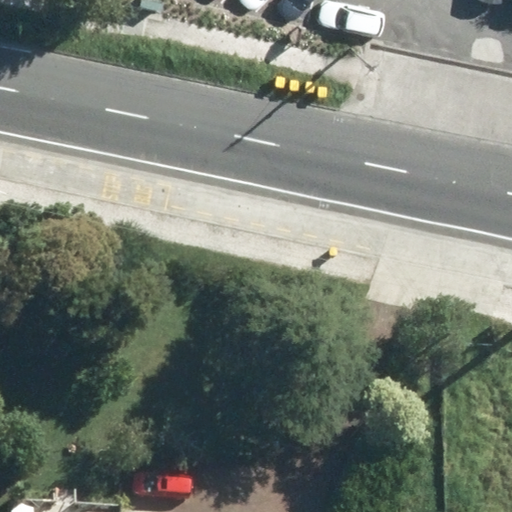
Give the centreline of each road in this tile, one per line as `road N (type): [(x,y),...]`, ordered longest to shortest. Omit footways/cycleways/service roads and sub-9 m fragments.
road 1 (secondary): [(0,82),(511,188)]
road 2 (unknown): [(413,0),(511,175)]
